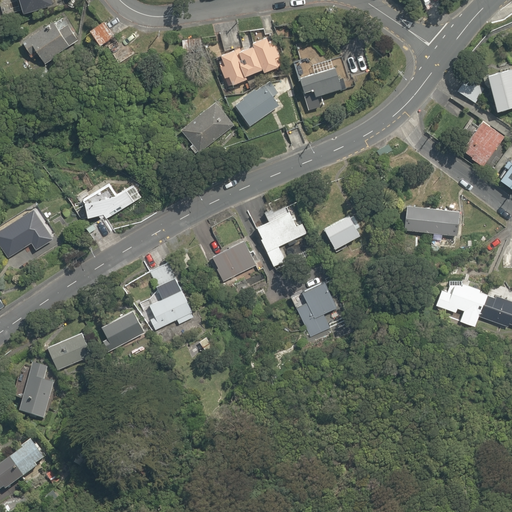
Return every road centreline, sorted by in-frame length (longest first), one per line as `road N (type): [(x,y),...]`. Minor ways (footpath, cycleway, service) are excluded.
road 1 (tertiary): [(446,52),(372,133),(165,226),(0,335)]
road 2 (residential): [(117,0),(145,17),(261,0)]
